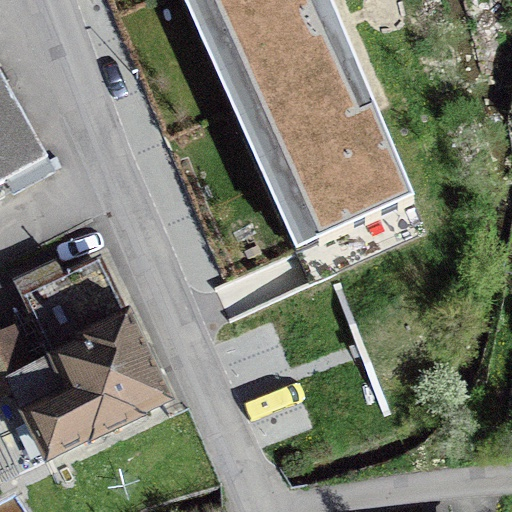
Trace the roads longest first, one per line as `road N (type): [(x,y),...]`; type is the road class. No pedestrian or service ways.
road 1 (residential): [(43,0),(262,510)]
road 2 (residential): [(511,479),(262,510)]
